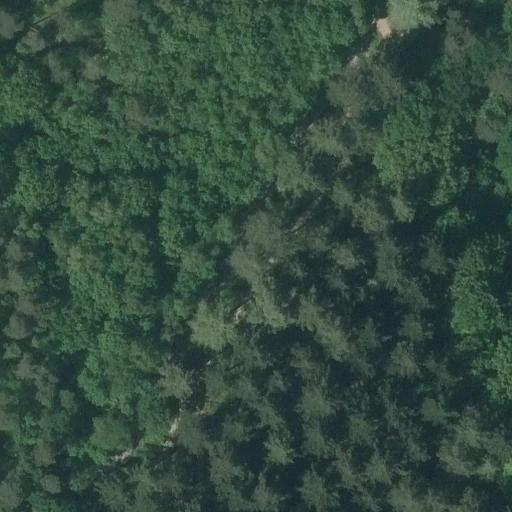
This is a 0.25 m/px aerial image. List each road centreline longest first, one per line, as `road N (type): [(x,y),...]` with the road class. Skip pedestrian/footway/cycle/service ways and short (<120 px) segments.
road 1 (unclassified): [(88,511),(387,0)]
road 2 (track): [(365,0),(511,417)]
